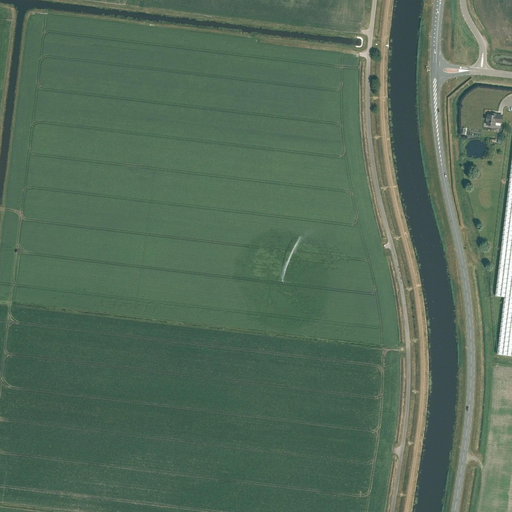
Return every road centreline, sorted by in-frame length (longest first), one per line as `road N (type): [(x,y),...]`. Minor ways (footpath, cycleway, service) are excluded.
road 1 (unclassified): [(392,511),(406,412),(406,324),(367,112),(373,0)]
road 2 (secondary): [(454,511),(471,360),(435,75)]
